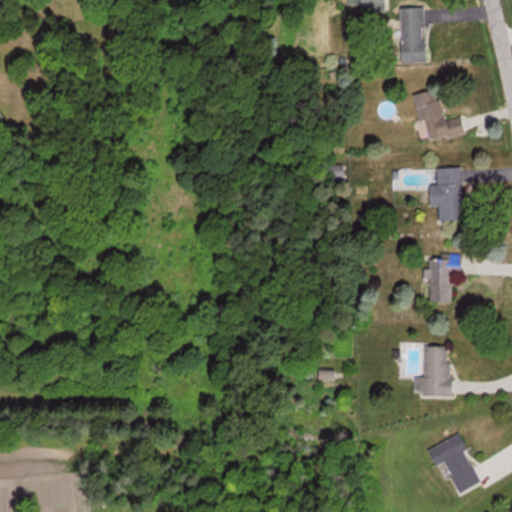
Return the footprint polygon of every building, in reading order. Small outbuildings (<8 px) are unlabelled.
[(388,0),(362,0),(362,11),(388,11),(388,0)] [(428,61),(427,6),(403,7),(404,61),(428,61)] [(418,93),(429,139),(467,131),(464,115),(447,119),(440,88),(418,93)] [(463,166),(439,166),(439,183),(432,183),(433,204),(441,204),(441,218),(464,218),(463,166)] [(454,270),(464,270),(464,253),(431,253),(432,300),(454,300),(454,270)] [(426,345),(426,375),(416,375),(416,395),(454,395),(454,345),(426,345)] [(430,448),(439,466),(447,463),(461,492),(484,481),(460,433),(430,448)]
